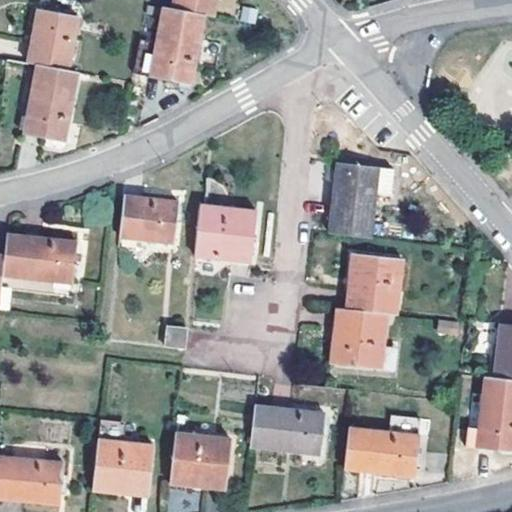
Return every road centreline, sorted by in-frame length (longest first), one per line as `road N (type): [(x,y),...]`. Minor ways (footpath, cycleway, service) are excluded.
road 1 (residential): [(0,202),(163,146),(298,65)]
road 2 (residential): [(279,339),(302,115),(298,65)]
road 3 (residential): [(341,41),(511,233)]
road 4 (residential): [(341,41),(511,10)]
